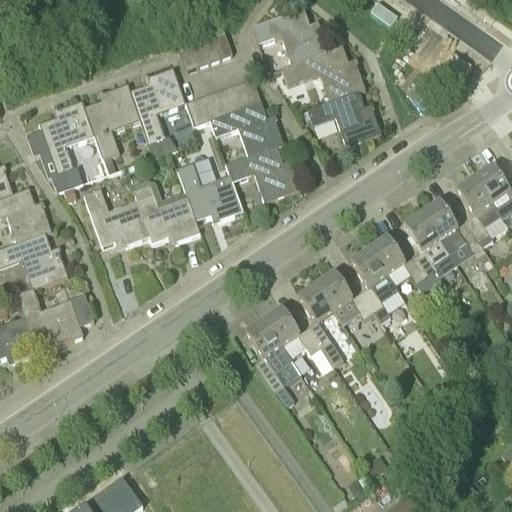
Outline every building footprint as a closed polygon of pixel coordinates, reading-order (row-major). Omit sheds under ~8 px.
[(326,58),(317,34),(311,37),(303,15),(252,33),(258,51),(280,43),(291,71),(326,58)] [(212,41),(220,65),(232,61),(224,37),(212,41)] [(209,69),(220,65),(212,41),(200,46),(209,69)] [(197,73),(209,69),(200,46),(189,50),(197,73)] [(185,78),(197,73),(189,50),(177,54),(185,78)] [(329,108),(358,98),(365,96),(356,71),(350,73),(342,52),(326,58),(291,71),(281,75),(287,91),(319,80),(329,108)] [(185,110),(173,75),(148,84),(151,90),(130,98),(139,126),(147,149),(164,143),(156,121),(185,110)] [(250,113),(261,109),(253,85),(242,89),(250,113)] [(238,116),(250,113),(242,89),(230,94),(238,116)] [(119,159),(110,136),(139,126),(130,98),(128,91),(103,100),(105,106),(85,114),(94,141),(102,165),(119,159)] [(228,120),(238,116),(230,94),(220,97),(228,120)] [(217,124),(228,120),(220,97),(208,101),(217,124)] [(358,98),(329,108),(307,116),(313,133),(335,125),(346,154),(381,141),(372,116),(366,119),(358,98)] [(205,128),(209,126),(217,124),(208,101),(197,105),(205,128)] [(193,132),(205,128),(197,105),(185,110),(193,132)] [(74,175),(65,152),(94,141),(85,114),(82,107),(58,116),(60,122),(39,130),(57,181),(74,175)] [(238,134),(248,163),(277,154),(284,152),(275,127),(268,129),(261,109),(250,113),(238,116),(228,120),(217,124),(209,126),(215,143),(238,134)] [(229,182),(230,182),(232,188),(254,181),(264,210),(300,197),(291,172),(284,175),(277,154),(248,163),(225,171),(229,182)] [(193,170),(176,176),(186,204),(195,227),(216,220),(218,226),(243,217),(232,188),(230,182),(229,182),(201,192),(193,170)] [(511,218),(511,196),(510,198),(492,172),(474,185),(500,223),(502,225),(511,218)] [(139,176),(129,180),(133,191),(147,186),(143,175),(139,176)] [(0,204),(13,200),(4,177),(0,178),(0,204)] [(483,234),(500,223),(474,185),(456,197),(473,222),(465,227),(482,252),(491,245),(483,234)] [(133,198),(136,208),(149,243),(151,250),(173,242),(175,249),(200,240),(195,227),(186,204),(159,214),(151,191),(133,198)] [(0,223),(7,221),(17,250),(45,239),(45,240),(51,238),(52,238),(43,213),(36,216),(29,194),(13,200),(0,204),(0,223)] [(76,205),(73,195),(64,198),(67,208),(76,205)] [(126,252),(149,243),(136,208),(108,218),(100,195),(83,202),(102,253),(123,245),(126,252)] [(482,252),(465,227),(457,232),(440,208),(422,220),(449,260),(465,249),(475,264),(485,258),(481,252),(482,252)] [(433,271),(449,260),(422,220),(403,232),(420,257),(412,263),(426,283),(436,276),(433,271)] [(0,274),(22,267),(32,295),(33,296),(68,283),(59,259),(53,261),(45,240),(51,238),(45,240),(45,239),(17,250),(0,256),(0,274)] [(368,256),(387,282),(403,271),(404,268),(387,243),(368,256)] [(390,322),(381,309),(397,298),(387,282),(368,256),(350,268),(367,293),(360,298),(373,318),(380,329),(390,322)] [(404,268),(403,271),(416,289),(426,283),(412,263),(404,268)] [(334,318),(351,307),(353,306),(351,304),(334,279),(316,291),(334,318)] [(318,329),(334,318),(316,291),(298,304),(314,328),(318,329)] [(17,301),(25,324),(35,352),(56,345),(58,351),(83,342),(79,333),(94,328),(84,302),(40,318),(33,296),(32,295),(17,301)] [(353,306),(351,307),(359,319),(363,325),(373,318),(360,298),(351,304),(353,306)] [(310,360),(320,354),(306,334),(299,339),(282,314),(264,327),(289,364),(306,353),(310,360)] [(0,365),(11,362),(13,368),(38,359),(35,352),(25,324),(0,332),(0,365)] [(289,365),(289,364),(264,327),(245,339),(262,365),(254,371),(273,397),(282,391),(274,379),(291,367),(289,365)] [(318,329),(314,328),(306,334),(320,354),(332,372),(343,365),(318,329)] [(427,415),(416,424),(426,438),(437,429),(427,415)] [(509,472),(511,469),(511,455),(510,453),(500,461),(509,472)] [(372,483),(387,473),(380,461),(364,471),(372,483)] [(372,489),(366,479),(358,485),(364,494),(372,489)] [(363,495),(357,485),(347,491),(354,501),(363,495)] [(140,511),(121,486),(104,499),(106,501),(90,511),(140,511)] [(475,497),(468,488),(461,495),(468,503),(475,497)]
